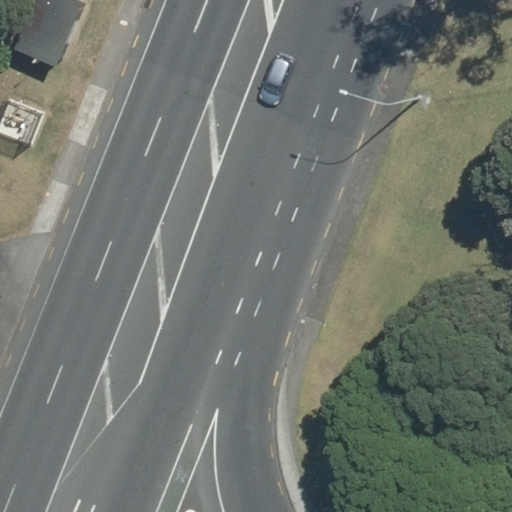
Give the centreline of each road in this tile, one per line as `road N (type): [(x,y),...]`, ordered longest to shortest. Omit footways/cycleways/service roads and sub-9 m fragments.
road 1 (secondary): [(264,0),(60,511)]
road 2 (secondary): [(275,0),(241,421),(251,511)]
